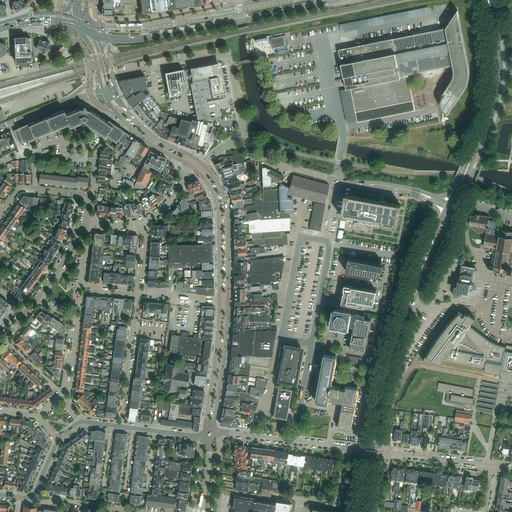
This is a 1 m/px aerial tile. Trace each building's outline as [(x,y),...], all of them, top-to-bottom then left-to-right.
[(6,7),(6,8),(6,4),(7,4),(8,0),(0,0),(0,17),(1,17),(3,17),(7,16),(6,11),(7,11),(7,10),(7,8),(6,7)] [(15,0),(16,0),(12,2),(12,10),(14,11),(15,10),(16,10),(17,11),(18,11),(19,11),(21,10),(21,9),(22,8),(23,7),(23,8),(26,6),(21,0),(15,0)] [(120,0),(120,3),(113,2),(103,2),(102,8),(117,9),(122,9),(125,10),(125,3),(132,3),(132,0),(120,0)] [(202,5),(201,0),(140,0),(142,13),(157,11),(157,10),(158,10),(160,11),(161,11),(162,9),(164,9),(164,10),(202,5)] [(132,15),(137,14),(136,3),(132,3),(125,3),(125,10),(125,14),(132,15)] [(400,19),(429,14),(428,7),(339,24),(341,31),(400,19)] [(445,93),(442,97),(442,98),(441,98),(441,99),(441,100),(441,101),(440,102),(440,103),(440,105),(441,106),(441,107),(442,108),(442,109),(443,110),(444,111),(445,112),(447,113),(447,114),(462,93),(463,91),(464,89),(465,88),(465,87),(466,85),(467,83),(468,81),(468,80),(469,76),(469,73),(469,69),(468,65),(457,10),(445,28),(365,44),(358,41),(358,42),(357,42),(356,45),(356,46),(338,49),(346,89),(350,88),(357,122),(415,110),(408,78),(410,78),(410,75),(408,76),(408,74),(435,69),(453,65),(453,67),(453,68),(454,69),(454,71),(454,72),(454,74),(454,75),(453,77),(453,78),(452,79),(451,81),(443,94),(444,93),(445,93)] [(271,40),(273,40),(275,47),(272,48),(273,50),(287,47),(285,35),(270,38),(271,40)] [(16,62),(31,61),(32,61),(31,52),(31,49),(31,39),(31,38),(30,37),(27,37),(26,36),(19,37),(15,37),(14,37),(14,39),(15,46),(15,53),(15,55),(15,62),(16,62)] [(44,41),(41,40),(40,40),(37,49),(42,51),(47,53),(50,43),(46,41),(44,41)] [(60,56),(63,49),(60,47),(60,46),(58,45),(58,46),(57,45),(53,53),(57,55),(56,56),(59,57),(60,56)] [(51,62),(39,65),(41,71),(52,68),(51,62)] [(207,102),(207,98),(221,96),(226,95),(226,92),(220,62),(214,63),(190,68),(191,73),(189,74),(189,79),(192,78),(193,83),(190,83),(196,115),(197,120),(210,117),(207,102)] [(165,79),(166,79),(169,96),(177,95),(177,93),(182,92),(180,83),(186,82),(183,69),(178,70),(175,71),(175,70),(174,70),(173,71),(173,72),(164,75),(165,79)] [(145,76),(118,81),(126,97),(133,91),(147,88),(145,76)] [(132,105),(132,106),(146,96),(142,90),(141,91),(135,95),(134,93),(126,98),(128,101),(132,105)] [(149,94),(146,96),(132,106),(135,110),(136,109),(138,112),(137,113),(140,117),(141,116),(142,118),(142,119),(145,122),(145,121),(148,124),(148,125),(152,128),(159,119),(159,117),(158,117),(160,111),(162,112),(160,109),(149,94)] [(105,136),(107,134),(108,135),(117,142),(118,140),(124,131),(115,125),(108,120),(107,121),(92,111),(91,112),(89,110),(88,110),(87,110),(86,110),(86,109),(86,108),(86,107),(85,107),(84,107),(83,108),(83,109),(82,109),(81,109),(78,110),(77,109),(66,114),(64,110),(52,115),(35,122),(35,121),(20,127),(17,128),(17,129),(14,130),(19,144),(20,144),(26,142),(27,145),(28,145),(28,146),(29,146),(29,145),(30,145),(30,144),(28,141),(33,139),(34,137),(69,123),(70,126),(82,121),(84,121),(105,136)] [(159,119),(152,128),(156,132),(160,128),(162,123),(166,113),(163,112),(162,112),(160,111),(158,117),(159,117),(159,119)] [(160,135),(166,123),(169,116),(170,114),(168,113),(166,113),(162,123),(160,128),(156,132),(156,133),(160,135),(160,136),(160,135)] [(172,125),(179,127),(179,125),(178,124),(180,119),(175,118),(169,116),(166,123),(160,135),(160,136),(167,139),(172,125)] [(193,143),(196,130),(198,121),(198,120),(197,121),(195,120),(194,120),(193,119),(192,119),(191,121),(181,119),(179,125),(179,127),(177,133),(173,141),(183,145),(191,148),(193,143)] [(203,123),(198,121),(196,130),(193,143),(191,148),(196,150),(200,132),(201,133),(203,123)] [(203,123),(201,133),(200,132),(196,150),(196,151),(205,154),(212,142),(213,143),(215,136),(216,133),(217,127),(213,126),(209,125),(208,128),(212,129),(210,134),(206,132),(208,125),(203,123)] [(72,137),(73,137),(74,138),(75,138),(76,138),(77,138),(78,138),(79,138),(80,138),(81,137),(82,137),(83,137),(83,136),(84,136),(85,135),(86,134),(89,129),(84,125),(81,129),(80,128),(79,129),(79,130),(78,130),(77,130),(76,130),(76,129),(75,128),(67,131),(68,132),(68,133),(69,134),(70,135),(71,136),(72,137)] [(177,133),(179,127),(172,125),(167,139),(168,139),(168,138),(173,140),(173,141),(177,133)] [(13,144),(14,147),(17,146),(15,142),(10,131),(5,133),(10,145),(13,144)] [(118,140),(120,141),(123,143),(128,137),(129,135),(124,131),(118,140)] [(0,136),(4,146),(9,144),(5,136),(4,134),(0,135),(0,136)] [(123,143),(120,141),(118,144),(117,143),(114,147),(124,154),(131,142),(132,142),(134,138),(129,135),(128,137),(123,143)] [(122,157),(125,158),(126,157),(132,160),(138,151),(137,151),(142,143),(134,138),(132,142),(131,142),(124,154),(123,155),(122,157)] [(139,164),(148,148),(142,143),(137,151),(138,151),(132,160),(139,164)] [(150,151),(144,164),(153,167),(160,170),(160,171),(165,161),(166,158),(161,156),(156,153),(156,154),(150,151)] [(213,162),(215,165),(217,168),(232,164),(244,163),(241,154),(223,157),(221,157),(219,159),(218,158),(216,160),(215,160),(213,162)] [(118,161),(116,160),(114,165),(116,166),(120,168),(125,158),(122,157),(121,156),(118,161)] [(159,173),(160,173),(162,171),(162,170),(165,172),(168,173),(170,168),(167,167),(167,166),(169,162),(165,161),(160,171),(160,170),(159,173)] [(222,178),(229,176),(230,178),(243,174),(242,173),(243,173),(246,172),(244,163),(232,164),(217,168),(222,178)] [(137,181),(134,186),(137,187),(140,188),(143,188),(144,186),(145,186),(152,171),(151,171),(153,167),(144,164),(143,167),(138,177),(136,181),(137,181)] [(263,196),(267,196),(267,197),(283,196),(287,197),(288,194),(290,188),(281,183),(284,177),(273,171),(270,169),(262,167),(262,165),(262,169),(263,183),(263,196)] [(18,181),(18,173),(19,173),(18,173),(18,167),(16,167),(16,173),(7,173),(7,176),(13,181),(13,182),(14,182),(14,181),(18,181)] [(173,178),(171,178),(172,176),(165,172),(162,171),(160,173),(162,174),(162,175),(163,175),(161,179),(166,181),(168,182),(171,183),(171,182),(172,182),(173,180),(172,179),(173,178)] [(244,173),(243,174),(243,173),(242,173),(243,174),(230,178),(229,176),(222,178),(226,185),(244,180),(245,183),(246,186),(255,184),(255,180),(248,181),(248,182),(246,182),(244,173)] [(10,185),(13,182),(13,181),(7,176),(5,179),(0,175),(0,178),(4,181),(8,184),(10,185)] [(288,194),(324,203),(329,185),(293,175),(290,188),(288,194)] [(124,185),(131,188),(133,182),(127,179),(126,180),(123,178),(122,183),(123,183),(124,184),(124,185)] [(8,185),(4,182),(1,180),(0,181),(0,187),(6,192),(8,190),(9,189),(10,188),(10,187),(8,185)] [(187,195),(187,197),(186,197),(186,199),(189,198),(189,196),(192,195),(192,194),(203,190),(203,189),(202,186),(200,186),(200,184),(200,183),(199,181),(198,181),(198,180),(194,182),(195,183),(193,183),(193,182),(192,182),(192,183),(191,182),(189,183),(189,184),(188,184),(189,187),(187,188),(188,192),(191,191),(191,193),(187,195)] [(226,185),(228,191),(229,190),(231,190),(246,186),(245,183),(244,180),(226,185)] [(169,186),(169,185),(167,184),(160,181),(156,189),(153,188),(154,186),(152,185),(149,190),(150,190),(156,193),(157,191),(162,194),(165,195),(167,190),(168,189),(169,189),(169,187),(169,186)] [(256,185),(250,187),(249,187),(232,191),(229,192),(231,197),(251,192),(258,191),(256,185)] [(205,191),(204,192),(203,190),(192,194),(192,195),(189,196),(189,198),(186,199),(186,200),(187,202),(189,202),(193,202),(192,200),(190,200),(190,199),(192,198),(192,199),(196,197),(197,200),(207,196),(205,191)] [(161,199),(159,197),(158,195),(157,196),(156,195),(154,193),(153,194),(153,193),(149,197),(148,195),(149,195),(147,192),(146,194),(145,194),(148,197),(154,204),(157,202),(158,202),(158,201),(159,201),(160,201),(160,200),(161,199)] [(251,192),(231,197),(232,202),(242,199),(252,198),(251,192)] [(145,194),(141,197),(142,199),(140,200),(141,202),(141,203),(147,210),(150,208),(151,207),(152,207),(153,206),(154,205),(154,204),(148,197),(145,194)] [(401,205),(383,202),(380,201),(350,196),(346,195),(345,195),(345,196),(344,200),(343,204),(343,205),(342,209),(342,212),(341,216),(341,217),(342,217),(346,218),(347,218),(382,224),(397,227),(401,205)] [(20,201),(22,203),(23,204),(22,205),(26,208),(27,207),(27,204),(28,196),(24,196),(22,199),(21,198),(20,200),(20,201)] [(262,218),(263,218),(263,217),(289,215),(289,212),(293,212),(293,198),(287,197),(283,196),(267,197),(267,196),(263,196),(257,197),(257,204),(245,205),(246,207),(234,210),(234,212),(234,216),(253,212),(262,211),(262,218)] [(57,202),(64,204),(63,207),(73,209),(74,206),(73,206),(74,203),(68,202),(69,198),(61,197),(60,200),(58,200),(57,202)] [(189,207),(187,202),(186,200),(186,199),(186,197),(185,197),(184,197),(182,197),(182,198),(181,199),(181,201),(180,201),(180,204),(182,209),(181,209),(182,213),(183,214),(184,214),(184,215),(185,215),(185,214),(184,209),(189,207)] [(232,202),(234,210),(244,207),(246,207),(245,205),(257,204),(257,197),(252,198),(242,199),(232,202)] [(209,200),(207,200),(206,200),(206,198),(204,199),(202,199),(202,200),(198,200),(199,204),(199,208),(200,208),(210,208),(210,203),(209,200)] [(135,205),(133,199),(130,200),(131,208),(133,207),(136,214),(137,213),(138,214),(138,213),(139,214),(141,213),(142,212),(139,204),(135,205)] [(132,215),(132,213),(131,208),(130,208),(130,207),(130,203),(126,204),(126,202),(126,201),(123,201),(123,202),(124,205),(123,205),(124,209),(125,209),(125,211),(125,215),(125,216),(126,216),(126,215),(127,215),(128,216),(129,217),(131,217),(131,216),(131,215),(132,215)] [(28,218),(30,216),(23,211),(25,208),(20,205),(18,203),(18,204),(17,204),(16,205),(16,206),(15,208),(28,218)] [(325,205),(314,203),(309,229),(320,231),(325,205)] [(172,212),(174,213),(175,214),(179,214),(181,212),(181,213),(182,213),(181,209),(181,208),(180,208),(178,204),(176,206),(176,207),(175,207),(174,209),(174,210),(172,212)] [(72,210),(73,209),(63,207),(63,210),(62,210),(61,211),(57,210),(57,212),(71,215),(72,212),(72,213),(73,210),(72,210)] [(11,213),(13,215),(18,218),(20,215),(27,220),(28,218),(15,208),(13,210),(12,211),(12,212),(12,213),(11,213)] [(212,217),(211,208),(210,208),(200,208),(200,209),(198,209),(199,213),(201,213),(201,216),(207,216),(207,217),(209,217),(212,217)] [(234,216),(234,220),(234,221),(234,222),(234,223),(239,222),(260,218),(262,218),(262,211),(253,212),(234,216)] [(61,216),(60,219),(69,221),(70,221),(71,218),(70,218),(71,215),(57,212),(56,214),(60,215),(61,216)] [(469,225),(470,225),(471,227),(472,228),(474,230),(475,231),(477,232),(479,233),(481,234),(483,234),(485,229),(486,228),(487,228),(488,220),(489,216),(480,215),(480,214),(476,213),(476,216),(475,215),(471,214),(471,215),(470,215),(469,225)] [(15,222),(17,219),(11,214),(10,215),(9,215),(8,216),(8,217),(7,219),(19,228),(20,226),(15,222)] [(290,231),(289,225),(289,215),(263,217),(263,218),(260,218),(239,222),(234,223),(234,225),(234,229),(234,230),(234,233),(234,235),(245,234),(263,233),(272,232),(286,231),(289,231),(290,231)] [(69,221),(60,219),(58,218),(57,222),(54,222),(54,224),(58,225),(59,225),(65,227),(68,228),(69,224),(69,225),(70,222),(69,222),(69,221)] [(10,229),(11,228),(15,231),(16,229),(17,230),(17,229),(19,228),(7,219),(5,221),(4,223),(4,224),(3,224),(10,229)] [(495,272),(500,273),(504,274),(504,273),(503,273),(503,271),(507,272),(507,273),(511,273),(511,269),(511,264),(511,261),(511,260),(511,259),(511,231),(500,229),(500,228),(496,227),(497,222),(488,220),(487,228),(483,247),(488,248),(487,250),(488,250),(488,248),(492,248),(491,253),(493,253),(492,257),(491,256),(491,257),(492,257),(492,261),(490,261),(489,265),(488,265),(489,266),(489,269),(493,270),(497,270),(497,272),(495,272)] [(56,228),(57,229),(56,231),(64,235),(65,235),(66,233),(67,230),(65,229),(59,226),(53,224),(53,226),(56,227),(56,228)] [(154,226),(154,228),(154,235),(156,235),(165,235),(168,235),(168,233),(170,233),(170,227),(168,227),(168,226),(166,226),(166,225),(165,225),(164,224),(163,224),(162,225),(161,225),(159,225),(155,225),(154,226)] [(9,230),(5,226),(3,225),(2,226),(1,226),(1,227),(0,228),(0,230),(10,239),(12,237),(7,233),(9,230)] [(0,238),(2,240),(5,237),(9,240),(10,239),(0,230),(0,238)] [(53,235),(49,233),(48,235),(53,237),(59,240),(61,241),(63,238),(64,238),(64,237),(64,236),(64,235),(56,231),(54,235),(53,234),(53,235)] [(260,246),(267,246),(287,244),(286,233),(290,233),(289,231),(286,231),(272,232),(263,233),(264,239),(234,242),(234,249),(260,246)] [(109,240),(110,237),(109,237),(109,238),(105,237),(105,234),(103,234),(102,233),(101,233),(100,233),(96,233),(95,232),(94,233),(94,234),(94,239),(104,240),(109,240)] [(263,233),(245,234),(234,235),(234,242),(264,239),(263,233)] [(129,253),(136,254),(137,244),(138,236),(137,235),(136,235),(135,235),(134,235),(133,235),(131,235),(131,238),(130,244),(129,250),(129,253)] [(59,246),(61,243),(58,242),(52,238),(48,236),(47,238),(50,239),(50,240),(49,240),(47,243),(49,244),(57,248),(58,248),(59,248),(59,246)] [(210,236),(195,236),(195,241),(197,241),(197,244),(211,244),(211,240),(213,240),(213,239),(213,237),(213,236),(210,236)] [(43,245),(42,247),(54,254),(56,251),(57,251),(57,250),(57,249),(57,248),(49,244),(47,243),(47,242),(45,246),(43,245)] [(213,262),(213,261),(213,256),(213,247),(213,244),(211,244),(197,244),(169,244),(169,245),(169,249),(168,253),(168,259),(168,263),(168,267),(168,268),(184,268),(185,261),(197,261),(202,261),(202,262),(213,262)] [(268,252),(267,246),(260,246),(234,249),(234,255),(237,255),(268,252)] [(53,256),(54,254),(42,247),(41,248),(44,250),(44,251),(45,251),(43,254),(51,259),(52,258),(53,257),(53,256)] [(92,251),(91,252),(91,253),(92,254),(92,255),(92,256),(92,257),(111,259),(111,256),(103,255),(104,252),(92,251)] [(122,255),(125,255),(124,260),(135,261),(135,260),(135,259),(135,258),(135,257),(135,254),(126,254),(126,253),(122,252),(122,255)] [(40,260),(48,265),(49,262),(50,262),(51,261),(51,260),(51,259),(43,254),(41,257),(40,257),(36,255),(35,257),(40,260)] [(34,259),(30,256),(28,259),(32,262),(44,270),(48,265),(40,260),(38,259),(36,261),(34,260),(34,259)] [(250,260),(234,262),(234,271),(234,274),(237,274),(247,273),(282,271),(284,261),(283,260),(284,257),(284,256),(250,260)] [(348,258),(346,271),(347,272),(346,277),(370,281),(371,276),(379,277),(380,270),(383,271),(384,265),(348,258)] [(213,262),(202,262),(197,261),(185,261),(184,268),(184,269),(214,270),(213,262)] [(44,270),(32,262),(31,264),(34,266),(31,269),(33,270),(40,275),(44,270)] [(476,288),(474,283),(473,283),(475,267),(466,266),(462,265),(463,262),(462,262),(459,280),(458,280),(457,287),(455,287),(456,290),(455,298),(455,297),(476,288)] [(40,275),(33,270),(31,273),(26,269),(25,271),(37,280),(40,275)] [(151,270),(149,270),(148,271),(149,271),(148,273),(148,274),(148,275),(148,276),(148,277),(151,277),(157,278),(157,273),(158,273),(158,272),(168,273),(168,270),(164,269),(163,270),(157,270),(158,270),(151,270)] [(195,277),(214,278),(214,277),(213,272),(214,272),(213,272),(213,270),(214,270),(184,269),(184,273),(176,273),(176,276),(184,276),(184,277),(195,277)] [(26,279),(33,284),(37,280),(25,271),(24,273),(26,275),(24,278),(26,279)] [(276,281),(276,273),(246,275),(237,275),(234,275),(234,276),(234,282),(234,283),(239,283),(250,283),(276,281)] [(147,282),(147,285),(148,286),(151,286),(152,286),(156,286),(156,279),(157,279),(157,278),(151,277),(148,277),(148,280),(148,281),(148,282),(147,282)] [(214,278),(195,277),(184,277),(184,283),(190,283),(190,287),(198,287),(206,287),(206,286),(214,286),(214,285),(214,278)] [(18,281),(30,289),(33,284),(26,279),(24,278),(22,281),(18,278),(16,280),(18,281)] [(17,287),(19,289),(21,290),(26,294),(30,289),(18,281),(17,283),(19,284),(17,287)] [(214,287),(211,287),(206,287),(198,287),(195,287),(190,287),(190,283),(184,283),(184,281),(178,281),(178,283),(176,283),(176,291),(178,291),(178,292),(214,295),(214,289),(214,287)] [(15,296),(15,297),(21,301),(24,297),(23,296),(23,295),(21,293),(18,290),(14,288),(15,287),(10,284),(7,287),(12,290),(15,292),(14,294),(14,295),(15,296)] [(345,285),(344,291),(341,303),(363,307),(364,302),(374,304),(375,297),(376,291),(345,285)] [(234,301),(245,301),(255,300),(255,297),(262,297),(262,293),(260,293),(260,292),(260,286),(250,287),(250,286),(245,287),(234,288),(234,294),(234,301)] [(9,304),(0,296),(0,316),(1,315),(3,313),(6,310),(5,309),(9,304)] [(92,307),(95,308),(98,308),(99,297),(94,296),(90,296),(88,296),(87,297),(86,299),(85,307),(92,307)] [(262,297),(255,297),(255,300),(245,301),(234,301),(234,313),(234,315),(234,321),(240,321),(240,322),(243,322),(266,322),(271,322),(271,315),(268,314),(267,313),(269,313),(269,310),(267,310),(267,306),(268,306),(268,297),(262,297)] [(214,307),(202,306),(202,307),(201,316),(205,316),(213,317),(214,317),(214,316),(215,308),(214,308),(214,307)] [(353,327),(351,341),(349,348),(365,351),(371,320),(364,319),(365,315),(351,312),(351,311),(334,308),(331,325),(348,328),(348,326),(353,327)] [(38,320),(40,322),(46,315),(44,313),(44,312),(43,311),(42,311),(41,311),(36,317),(36,318),(35,319),(38,321),(38,320)] [(511,351),(511,352),(511,349),(511,348),(510,348),(505,347),(504,347),(502,346),(501,346),(499,345),(498,345),(496,344),(495,344),(494,343),(492,342),(491,341),(489,341),(488,340),(487,339),(470,326),(471,324),(470,323),(473,319),(466,313),(464,315),(459,311),(453,316),(449,322),(444,327),(439,333),(435,340),(431,346),(428,351),(425,357),(423,360),(430,362),(431,359),(433,360),(431,362),(441,364),(444,359),(485,367),(484,371),(500,375),(500,373),(507,374),(507,375),(508,372),(511,372),(511,351)] [(43,326),(42,328),(43,329),(47,324),(52,318),(50,316),(50,315),(48,314),(47,314),(46,315),(40,322),(43,325),(43,326)] [(53,317),(52,318),(47,324),(50,326),(49,327),(50,328),(48,330),(49,331),(52,327),(53,327),(58,321),(55,319),(55,318),(54,317),(53,317)] [(53,327),(57,331),(62,325),(63,324),(61,322),(61,321),(59,321),(58,321),(58,320),(58,321),(53,327)] [(243,322),(240,322),(240,321),(234,321),(233,326),(239,327),(240,325),(243,325),(243,330),(276,331),(277,327),(271,327),(271,322),(266,322),(243,322)] [(90,328),(91,325),(83,324),(82,328),(83,329),(82,330),(90,331),(96,332),(97,329),(90,328)] [(58,335),(60,335),(63,336),(63,335),(64,333),(65,331),(66,329),(65,328),(66,327),(62,325),(57,331),(60,333),(58,335)] [(114,325),(114,327),(114,328),(116,329),(115,331),(117,331),(116,333),(115,333),(115,334),(124,335),(126,335),(127,330),(127,327),(125,326),(116,325),(114,325)] [(35,331),(31,327),(29,326),(28,327),(27,326),(26,328),(27,328),(25,330),(33,337),(34,338),(36,336),(35,335),(36,333),(36,332),(35,331)] [(21,334),(23,336),(26,338),(27,340),(27,339),(30,336),(32,338),(33,337),(25,330),(24,332),(23,332),(22,333),(22,334),(21,334)] [(243,330),(236,330),(233,330),(233,333),(232,343),(274,343),(276,334),(276,331),(243,330)] [(211,342),(211,340),(198,338),(194,338),(187,337),(188,333),(187,333),(182,333),(182,332),(181,332),(182,332),(181,336),(173,335),(174,332),(172,332),(172,334),(170,342),(209,348),(210,342),(211,342)] [(17,339),(14,342),(15,343),(15,344),(16,345),(17,344),(18,346),(19,346),(26,338),(21,334),(19,336),(17,338),(17,339)] [(24,341),(27,340),(26,338),(19,346),(19,347),(19,348),(21,349),(21,348),(23,350),(28,344),(30,343),(29,342),(27,343),(24,341)] [(55,345),(54,349),(55,350),(60,350),(62,350),(63,349),(63,347),(63,344),(49,342),(48,345),(53,345),(55,345)] [(169,351),(172,351),(209,357),(209,355),(208,355),(209,348),(170,342),(169,351)] [(231,355),(271,357),(274,343),(232,343),(231,355)] [(29,353),(34,346),(33,346),(32,347),(28,344),(23,350),(24,351),(24,352),(25,353),(26,352),(26,353),(28,352),(29,353)] [(295,383),(297,372),(301,350),(299,348),(284,345),(278,380),(295,383)] [(36,348),(33,350),(34,351),(31,354),(30,356),(31,357),(31,358),(32,359),(33,359),(34,360),(38,354),(36,352),(38,350),(36,348)] [(47,351),(55,352),(54,357),(61,357),(62,357),(62,354),(62,351),(60,351),(55,351),(55,350),(54,349),(47,349),(47,351)] [(1,356),(0,357),(2,359),(5,362),(12,354),(7,350),(4,353),(2,354),(3,355),(2,355),(6,358),(5,359),(4,358),(1,356)] [(41,351),(38,354),(34,360),(36,361),(35,362),(37,363),(38,364),(40,362),(43,359),(41,357),(43,354),(41,351)] [(6,363),(6,362),(8,361),(11,363),(9,365),(10,366),(17,358),(12,354),(5,362),(6,363)] [(324,354),(315,401),(328,404),(329,400),(332,400),(333,400),(333,402),(335,402),(336,402),(336,403),(337,401),(338,401),(340,401),(340,402),(342,402),(343,402),(343,404),(342,404),(342,406),(341,408),(342,409),(342,410),(341,409),(340,414),(341,414),(341,415),(340,415),(339,419),(340,419),(340,420),(339,420),(338,423),(338,424),(340,425),(339,428),(344,429),(351,430),(351,426),(359,388),(346,385),(345,389),(340,388),(340,387),(331,385),(336,359),(337,356),(336,356),(324,354)] [(177,365),(179,365),(178,371),(184,372),(184,370),(187,370),(188,366),(196,367),(195,372),(206,373),(207,372),(207,371),(207,369),(207,368),(207,367),(207,366),(208,365),(208,364),(208,363),(208,362),(209,358),(193,355),(193,356),(190,355),(188,355),(187,358),(196,360),(197,360),(196,364),(187,362),(187,363),(185,362),(177,361),(177,365)] [(271,357),(231,355),(230,361),(241,363),(243,363),(244,363),(248,364),(250,366),(250,368),(249,368),(249,370),(249,376),(268,379),(271,357)] [(2,359),(0,357),(0,364),(7,371),(9,370),(4,365),(6,363),(5,362),(2,359)] [(12,368),(14,366),(16,368),(21,362),(17,358),(10,366),(12,368)] [(52,364),(52,367),(60,368),(61,358),(54,358),(54,361),(49,360),(49,364),(52,364)] [(229,367),(239,369),(239,368),(244,369),(249,370),(249,368),(250,368),(250,366),(248,364),(244,363),(243,363),(241,363),(230,361),(229,367)] [(17,374),(18,375),(26,366),(22,363),(21,365),(17,369),(20,371),(17,374)] [(187,372),(187,373),(184,372),(178,371),(179,365),(177,365),(166,363),(165,369),(162,368),(162,372),(161,379),(160,385),(163,385),(163,386),(163,388),(162,388),(162,389),(163,389),(165,389),(175,391),(177,384),(180,385),(181,385),(185,386),(186,386),(187,386),(187,385),(188,382),(188,380),(189,377),(188,377),(189,374),(189,373),(188,373),(188,372),(187,372)] [(23,374),(25,376),(30,370),(26,366),(18,375),(20,377),(23,374)] [(60,368),(52,367),(45,366),(45,370),(52,376),(54,377),(54,378),(55,378),(55,379),(57,379),(58,379),(59,379),(59,373),(60,373),(60,371),(60,370),(60,368)] [(229,373),(247,376),(247,375),(249,376),(249,370),(244,369),(239,368),(239,369),(229,367),(229,368),(229,373)] [(26,382),(29,379),(34,373),(30,370),(25,376),(28,378),(25,381),(26,382)] [(29,385),(30,386),(38,377),(34,373),(29,379),(32,381),(29,385)] [(194,384),(204,386),(205,386),(205,382),(206,379),(205,379),(206,375),(195,373),(194,384)] [(264,389),(268,379),(249,376),(247,375),(247,376),(229,373),(229,374),(228,378),(228,380),(227,381),(227,382),(246,385),(259,388),(264,389)] [(35,384),(37,386),(42,381),(38,377),(30,386),(32,387),(35,384)] [(119,385),(120,379),(118,379),(109,378),(106,377),(104,377),(101,377),(101,379),(105,380),(110,380),(110,383),(109,383),(108,383),(117,385),(119,385)] [(227,382),(226,389),(235,390),(261,396),(264,389),(259,388),(246,385),(227,382)] [(175,391),(165,389),(165,393),(177,395),(186,396),(186,390),(179,389),(180,385),(177,384),(175,391)] [(44,386),(42,387),(45,391),(50,396),(54,393),(49,387),(47,390),(44,386)] [(448,387),(445,402),(465,406),(465,403),(472,404),(474,398),(470,397),(471,391),(448,387)] [(202,396),(203,396),(204,391),(193,389),(194,389),(188,388),(186,390),(186,396),(189,397),(191,397),(203,399),(203,398),(202,398),(202,396)] [(292,390),(286,389),(278,388),(273,417),(286,419),(287,414),(292,390)] [(45,391),(43,393),(40,389),(38,390),(41,394),(45,400),(47,399),(47,398),(50,396),(45,391)] [(225,395),(234,396),(234,395),(239,396),(250,398),(259,400),(261,396),(235,390),(226,389),(225,395)] [(81,392),(76,396),(74,398),(77,402),(78,402),(89,392),(84,391),(84,392),(82,394),(81,392)] [(45,400),(41,394),(38,396),(36,392),(34,394),(35,395),(36,397),(37,397),(41,403),(45,400)] [(89,392),(78,402),(79,403),(81,406),(88,401),(86,398),(91,394),(89,392)] [(249,403),(250,398),(239,396),(234,395),(234,396),(225,395),(225,398),(238,401),(249,403)] [(41,403),(37,397),(32,401),(34,408),(41,403)] [(176,404),(179,404),(201,408),(201,407),(200,407),(201,404),(202,404),(202,399),(203,399),(191,397),(189,397),(188,401),(177,399),(176,404)] [(225,398),(225,399),(223,406),(233,407),(233,408),(236,408),(239,409),(240,406),(250,409),(255,410),(256,405),(251,404),(249,403),(238,401),(225,398)] [(88,401),(81,406),(84,409),(86,411),(97,401),(95,399),(90,403),(88,401)] [(34,408),(32,401),(27,400),(26,407),(34,408)] [(160,419),(161,419),(177,421),(177,419),(178,413),(179,404),(176,404),(156,400),(155,409),(165,410),(164,415),(161,415),(160,419)] [(97,405),(98,405),(98,402),(97,401),(86,411),(85,411),(88,415),(89,415),(91,413),(96,409),(94,407),(97,405)] [(191,415),(191,414),(200,415),(201,408),(179,404),(178,413),(180,413),(191,415)] [(240,418),(241,416),(235,414),(236,409),(226,407),(223,407),(222,414),(240,418)] [(243,423),(252,425),(254,414),(255,410),(250,409),(248,414),(247,419),(240,418),(222,414),(221,419),(243,423)] [(470,420),(471,420),(472,416),(470,416),(471,412),(457,410),(457,409),(456,414),(455,418),(455,422),(469,424),(470,420)] [(105,411),(97,410),(97,413),(96,416),(105,417),(106,417),(115,418),(116,412),(113,412),(105,411)] [(149,422),(150,420),(150,413),(141,412),(141,415),(140,421),(149,422)] [(178,413),(177,419),(199,423),(200,416),(191,415),(180,413),(178,413)] [(430,418),(429,417),(429,415),(423,414),(421,425),(421,429),(420,434),(422,434),(420,443),(423,444),(422,444),(423,444),(424,445),(425,445),(426,445),(427,445),(427,443),(429,443),(430,437),(428,437),(428,435),(430,418)] [(199,423),(177,419),(177,421),(161,419),(161,421),(160,424),(176,426),(198,429),(199,423)] [(221,424),(228,426),(237,427),(240,428),(242,428),(243,423),(221,419),(220,423),(221,424)] [(21,427),(20,431),(23,431),(24,428),(26,428),(27,429),(32,424),(30,421),(29,421),(25,420),(25,421),(23,420),(23,422),(21,422),(21,427)] [(401,421),(401,423),(400,428),(399,428),(399,429),(394,428),(393,438),(393,440),(394,441),(396,442),(397,441),(398,439),(402,440),(403,430),(403,427),(404,424),(404,422),(401,421)] [(27,429),(29,432),(24,435),(26,437),(30,434),(31,434),(36,429),(35,428),(33,424),(32,424),(27,429)] [(444,448),(445,438),(446,438),(446,436),(446,433),(446,428),(445,428),(444,428),(443,433),(443,435),(439,435),(439,437),(438,447),(444,448)] [(30,442),(34,439),(40,434),(36,429),(31,434),(33,436),(28,440),(30,442)] [(89,439),(90,436),(89,436),(84,430),(83,431),(79,434),(84,440),(86,438),(88,440),(89,439),(89,440),(89,439)] [(104,441),(105,437),(106,432),(102,431),(95,430),(91,430),(90,436),(89,439),(104,441)] [(402,440),(401,442),(409,443),(410,434),(405,433),(406,430),(403,430),(402,440)] [(449,433),(446,433),(446,436),(446,438),(445,438),(444,448),(449,448),(450,449),(452,434),(452,430),(450,430),(449,433)] [(410,441),(410,443),(419,445),(419,442),(420,436),(419,436),(420,432),(411,431),(411,435),(410,441)] [(35,446),(38,443),(44,439),(40,434),(34,439),(37,441),(32,445),(35,446)] [(83,443),(85,445),(88,449),(88,445),(86,442),(85,441),(84,442),(83,440),(84,440),(79,434),(74,438),(79,443),(82,441),(84,443),(83,443)] [(79,451),(76,446),(79,443),(74,438),(69,441),(74,447),(74,448),(77,452),(79,451)] [(38,443),(40,445),(38,447),(45,450),(48,443),(47,442),(44,439),(38,443)] [(64,447),(65,447),(64,449),(70,452),(71,452),(73,451),(72,449),(74,448),(74,447),(69,441),(66,444),(65,445),(64,447)] [(188,455),(191,456),(193,456),(194,451),(194,449),(194,446),(193,444),(189,444),(183,443),(183,444),(178,443),(177,445),(176,445),(176,449),(178,449),(178,453),(182,454),(182,455),(184,457),(186,457),(188,455)] [(499,449),(501,450),(501,455),(509,456),(511,447),(506,446),(506,444),(500,443),(499,449)] [(243,449),(244,447),(240,446),(240,445),(236,445),(236,446),(235,446),(234,450),(235,450),(234,454),(235,454),(246,456),(248,456),(248,452),(249,452),(249,449),(249,447),(246,446),(245,449),(245,451),(243,451),(243,449)] [(32,451),(35,453),(35,452),(43,455),(45,450),(38,447),(37,447),(36,450),(31,448),(30,450),(32,451)] [(64,449),(63,448),(61,453),(68,457),(73,459),(74,457),(69,455),(70,452),(64,449)] [(261,464),(261,465),(264,466),(264,461),(264,459),(267,460),(269,449),(265,449),(265,450),(263,449),(261,464)] [(281,463),(284,464),(286,455),(286,452),(285,452),(283,451),(282,452),(280,452),(279,461),(278,464),(278,467),(281,468),(281,463)] [(35,453),(34,455),(28,453),(27,455),(33,458),(33,457),(40,460),(41,459),(43,455),(35,452),(35,453)] [(68,457),(61,453),(59,457),(59,459),(66,462),(71,465),(72,462),(67,460),(68,457)] [(291,471),(294,472),(294,471),(296,454),(287,453),(286,456),(285,464),(285,465),(289,466),(290,465),(290,464),(293,464),(293,465),(292,465),(291,471)] [(250,460),(249,460),(249,459),(247,459),(247,457),(245,457),(246,456),(235,454),(235,458),(236,459),(236,460),(247,462),(249,463),(250,460)] [(305,458),(306,455),(296,454),(294,471),(294,472),(293,475),(293,476),(296,476),(298,466),(296,466),(296,465),(304,466),(305,458)] [(315,469),(315,467),(316,467),(317,457),(311,457),(311,456),(307,456),(305,466),(308,466),(308,468),(307,473),(310,474),(311,469),(315,469)] [(31,462),(38,465),(40,460),(33,457),(33,458),(31,460),(26,458),(25,460),(30,462),(31,463),(31,462)] [(316,467),(315,467),(315,469),(314,475),(317,475),(318,472),(322,472),(322,470),(323,458),(317,457),(316,467)] [(323,458),(322,470),(326,471),(327,469),(329,469),(328,476),(331,477),(331,471),(333,461),(333,459),(329,459),(323,458)] [(64,465),(65,463),(66,462),(59,459),(56,463),(69,469),(70,467),(64,465)] [(236,465),(236,467),(238,467),(247,469),(251,470),(251,466),(247,466),(247,465),(246,465),(246,462),(247,463),(247,462),(236,460),(235,465),(236,465)] [(182,464),(179,464),(179,463),(171,462),(165,461),(164,467),(164,469),(180,471),(191,472),(192,466),(192,465),(189,465),(182,464)] [(29,467),(36,470),(38,465),(31,462),(31,463),(30,462),(29,465),(24,462),(23,465),(29,467)] [(61,472),(62,471),(63,469),(68,471),(69,469),(56,463),(54,468),(61,472)] [(34,475),(36,470),(29,467),(23,465),(22,467),(28,469),(26,471),(27,472),(34,475)] [(395,492),(399,468),(397,468),(392,467),(391,481),(394,481),(393,492),(395,492)] [(62,471),(61,472),(54,468),(54,469),(52,473),(59,477),(59,476),(61,473),(66,475),(67,474),(62,471)] [(400,488),(399,488),(400,482),(403,483),(404,481),(405,471),(405,469),(400,468),(399,468),(395,492),(396,492),(395,494),(397,494),(398,493),(399,491),(400,488)] [(20,472),(25,474),(24,476),(25,476),(24,477),(32,480),(34,475),(27,472),(26,471),(21,469),(20,472)] [(176,478),(190,480),(190,476),(191,476),(191,473),(191,472),(180,471),(164,469),(164,470),(163,473),(164,473),(164,477),(176,478)] [(406,469),(406,471),(404,483),(408,483),(407,489),(410,489),(413,470),(411,469),(411,470),(406,469)] [(251,471),(240,470),(238,470),(237,476),(250,478),(249,479),(261,480),(262,478),(250,476),(251,471)] [(414,470),(413,470),(410,489),(413,490),(414,484),(417,485),(418,482),(419,473),(419,471),(414,470)] [(418,485),(417,488),(420,488),(420,484),(420,483),(421,483),(421,482),(425,483),(427,471),(420,471),(418,484),(418,485)] [(433,472),(427,471),(425,483),(429,483),(429,484),(430,484),(429,490),(431,490),(432,484),(433,475),(433,472)] [(432,484),(431,490),(433,490),(434,485),(435,485),(435,484),(439,485),(441,473),(434,472),(434,475),(432,484)] [(57,482),(58,478),(63,480),(65,479),(59,476),(59,477),(52,473),(50,478),(52,479),(52,480),(56,481),(57,482)] [(443,494),(445,495),(446,486),(447,474),(441,473),(439,485),(443,485),(443,486),(444,486),(443,494)] [(23,479),(22,481),(22,482),(29,485),(31,481),(32,480),(24,477),(25,476),(24,476),(19,474),(18,476),(23,479)] [(453,491),(455,475),(448,474),(447,486),(450,486),(449,489),(450,489),(449,494),(452,494),(453,491)] [(459,476),(455,475),(453,491),(453,487),(456,487),(456,490),(456,493),(458,493),(459,491),(460,481),(461,479),(461,476),(459,476)] [(236,483),(258,487),(259,484),(255,484),(255,483),(251,482),(250,483),(249,483),(249,479),(250,478),(237,476),(237,477),(236,483)] [(473,477),(467,477),(467,479),(465,488),(466,488),(465,491),(470,492),(471,489),(471,490),(471,488),(473,489),(473,490),(477,491),(478,488),(479,480),(472,479),(473,477)] [(47,485),(46,491),(47,492),(50,493),(54,493),(55,486),(52,485),(52,484),(51,483),(51,481),(52,480),(52,479),(50,478),(49,480),(48,483),(47,483),(47,485)] [(261,484),(260,490),(277,493),(278,487),(279,481),(274,480),(268,479),(262,478),(261,484)] [(17,482),(21,484),(19,489),(27,490),(29,485),(22,482),(22,481),(18,479),(17,482)] [(235,490),(238,490),(248,491),(248,487),(250,487),(250,489),(258,490),(258,487),(236,483),(236,485),(235,486),(235,488),(235,489),(235,490)] [(295,490),(295,487),(292,486),(291,493),(300,494),(301,491),(295,490)] [(83,488),(83,490),(85,490),(87,490),(86,498),(97,499),(98,494),(102,494),(103,492),(99,491),(98,491),(98,490),(88,488),(83,488)] [(107,500),(113,501),(114,492),(114,490),(108,489),(105,489),(103,488),(103,492),(102,494),(105,495),(106,491),(108,492),(107,500)] [(135,495),(134,504),(140,505),(141,497),(143,497),(144,494),(142,493),(141,493),(136,492),(135,495)] [(153,506),(174,508),(177,508),(177,509),(182,509),(183,509),(185,507),(185,506),(186,506),(186,504),(186,502),(186,500),(187,500),(187,499),(179,498),(161,496),(148,494),(147,494),(145,505),(150,505),(153,506)] [(276,501),(275,504),(254,501),(254,498),(234,495),(232,508),(232,509),(232,510),(233,511),(288,511),(290,504),(284,502),(276,501)] [(402,500),(395,499),(394,503),(394,504),(394,507),(397,508),(401,508),(402,500)] [(415,507),(414,510),(414,511),(421,511),(423,501),(416,500),(415,507)]
